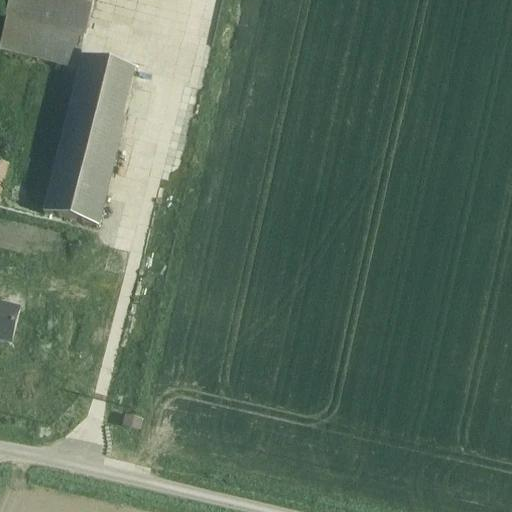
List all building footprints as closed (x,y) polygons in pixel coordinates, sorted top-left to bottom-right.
[(12,0),(7,19),(0,47),(0,52),(76,72),(94,0),(12,0)] [(99,230),(138,74),(84,60),(44,216),(99,230)] [(0,163),(0,203),(0,204),(10,166),(0,163)] [(0,344),(11,347),(20,311),(0,306),(0,344)] [(140,432),(141,424),(127,421),(125,429),(140,432)]
